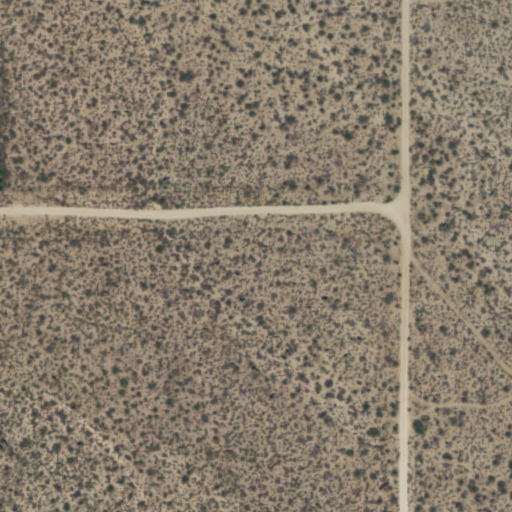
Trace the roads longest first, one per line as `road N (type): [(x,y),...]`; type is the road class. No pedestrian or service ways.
road 1 (residential): [(408,0),(406,511)]
road 2 (residential): [(0,213),(410,217)]
